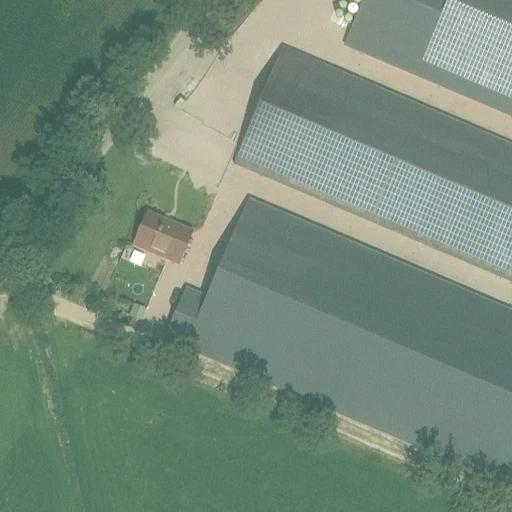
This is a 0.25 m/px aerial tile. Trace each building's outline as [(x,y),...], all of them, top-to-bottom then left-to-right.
[(511,0),(363,0),(344,46),(511,117),(511,0)] [(511,147),(282,50),(260,102),(234,163),(511,283),(511,147)] [(511,311),(248,198),(206,296),(185,287),(162,341),(511,489),(511,311)] [(190,232),(147,213),(133,244),(177,264),(190,232)] [(0,297),(11,286),(0,275),(0,297)]
